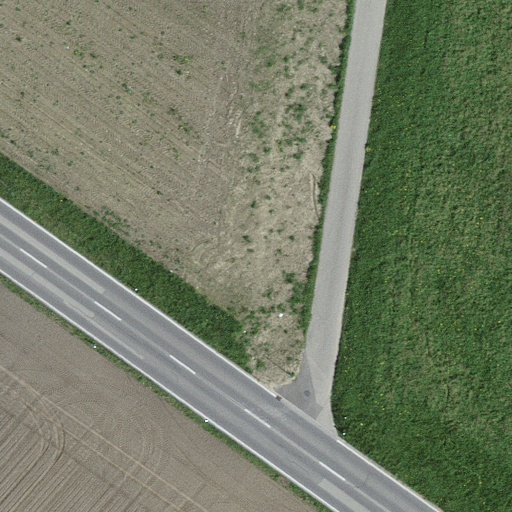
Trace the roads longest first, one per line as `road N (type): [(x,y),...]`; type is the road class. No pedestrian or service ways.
road 1 (tertiary): [(0,235),(405,511)]
road 2 (track): [(315,446),(372,0)]
